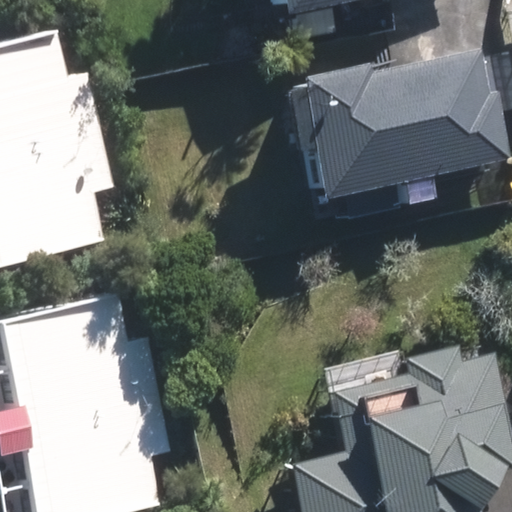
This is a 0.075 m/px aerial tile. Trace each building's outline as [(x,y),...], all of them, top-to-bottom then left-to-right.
[(275,0),(278,11),(331,0),(275,0)] [(49,41),(0,50),(0,265),(90,248),(49,41)] [(463,50),(298,86),(323,197),(487,161),(463,50)] [(101,300),(0,320),(0,511),(120,511),(144,507),(101,300)] [(478,344),(322,379),(338,451),(293,461),(304,511),(455,511),(445,467),(503,454),(478,344)]
